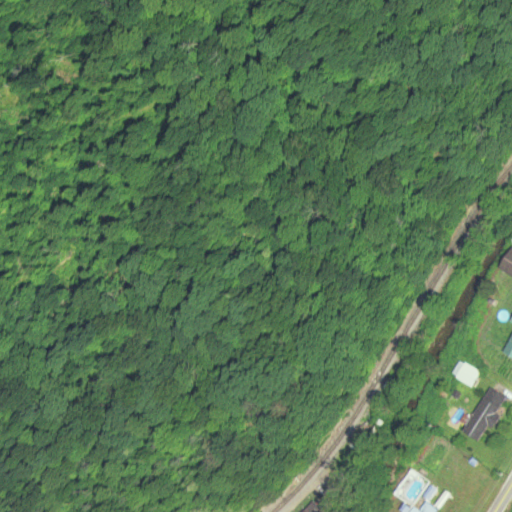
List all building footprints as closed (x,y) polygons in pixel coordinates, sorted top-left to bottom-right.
[(511,277),(511,249),(499,268),(511,277)] [(511,324),(511,334),(502,354),(511,358),(511,319),(510,324),(511,324)] [(477,377),(470,372),(472,369),(465,365),(457,378),(470,387),(477,377)] [(507,399),(489,388),(461,432),(478,443),(507,399)] [(304,511),(325,511),(315,502),(304,511)]
